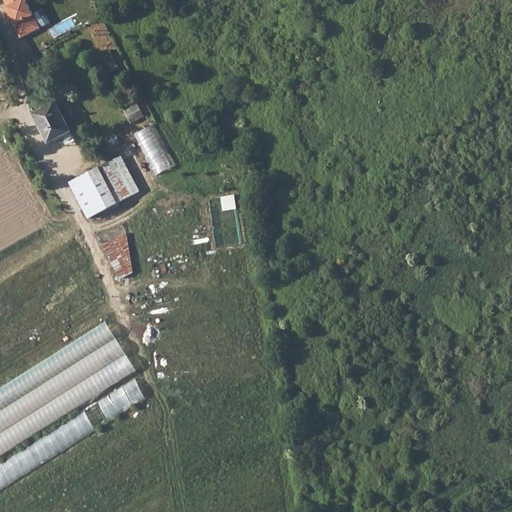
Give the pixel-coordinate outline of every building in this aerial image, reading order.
[(22,1),(9,7),(22,31),(34,24),(22,1)] [(55,102),(32,114),(48,142),(70,130),(55,102)] [(126,110),(133,123),(146,116),(139,103),(126,110)] [(155,124),(136,134),(157,175),(177,165),(155,124)] [(108,161),(98,166),(117,202),(127,197),(108,161)] [(117,202),(98,166),(69,182),(87,218),(117,202)] [(126,232),(102,245),(120,278),(132,272),(126,232)] [(113,327),(0,388),(0,452),(139,376),(113,327)]
